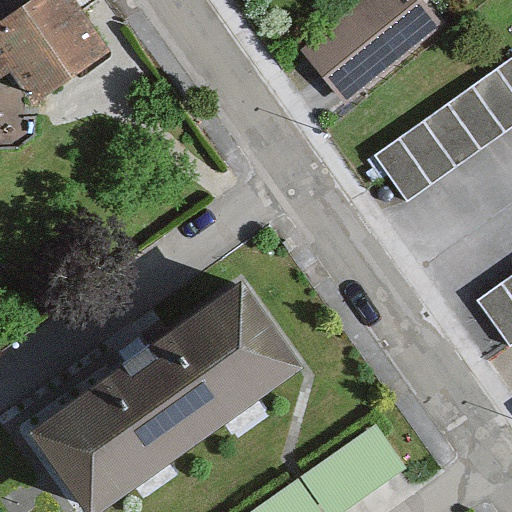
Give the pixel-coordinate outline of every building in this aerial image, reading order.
[(77,0),(43,0),(0,31),(0,73),(33,119),(119,57),(77,0)] [(396,0),(363,0),(302,52),(346,104),(443,23),(423,0),(415,0),(404,9),(396,0)] [(511,136),(511,61),(376,160),(411,210),(511,136)] [(250,280),(44,436),(102,511),(112,511),(312,361),(250,280)] [(511,283),(481,306),(511,349),(511,283)] [(391,426),(239,511),(342,511),(416,470),(391,426)]
